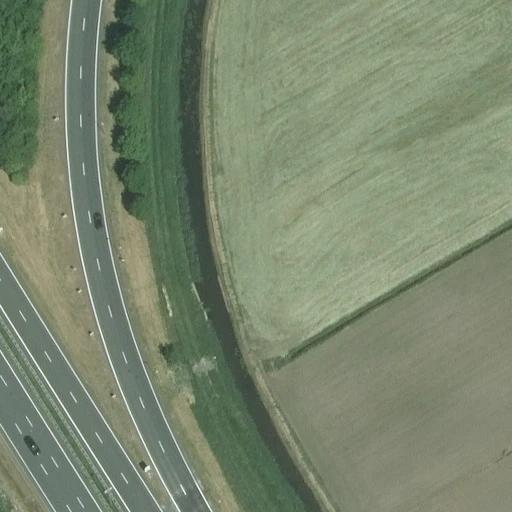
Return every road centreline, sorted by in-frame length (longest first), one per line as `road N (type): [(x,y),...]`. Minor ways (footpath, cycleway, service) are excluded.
road 1 (trunk): [(195,511),(131,377),(106,298),(82,147),(86,0)]
road 2 (trunk): [(143,511),(0,283)]
road 3 (trunk): [(0,387),(77,511)]
